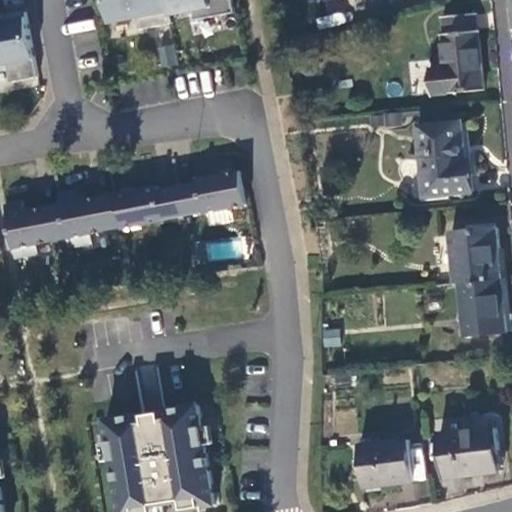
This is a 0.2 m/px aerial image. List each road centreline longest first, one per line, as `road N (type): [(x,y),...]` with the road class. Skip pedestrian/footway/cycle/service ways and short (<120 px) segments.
road 1 (residential): [(282,511),(289,327),(258,132),(225,101),(78,130)]
road 2 (residential): [(78,130),(50,0)]
